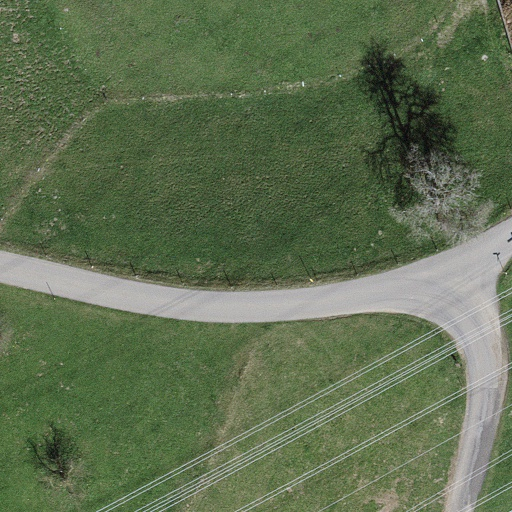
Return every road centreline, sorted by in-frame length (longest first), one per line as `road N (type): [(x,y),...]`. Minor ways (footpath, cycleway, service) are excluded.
road 1 (unclassified): [(447,288),(263,311),(105,303),(0,279)]
road 2 (track): [(511,244),(447,288),(480,322),(491,379),(461,511)]
